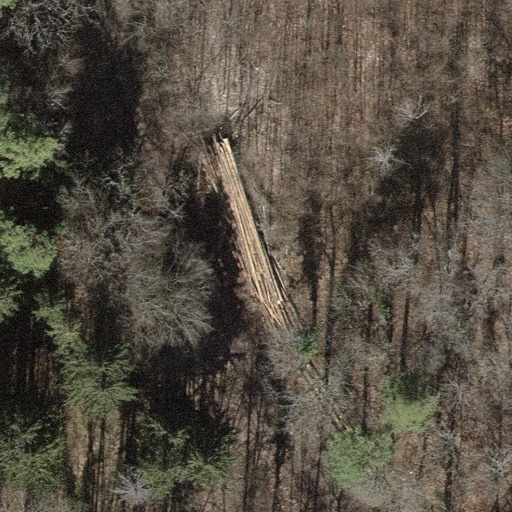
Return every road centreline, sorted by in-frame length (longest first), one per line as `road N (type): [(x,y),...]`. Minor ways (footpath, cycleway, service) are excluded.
road 1 (track): [(359,511),(223,306),(110,0)]
road 2 (track): [(263,367),(0,380)]
